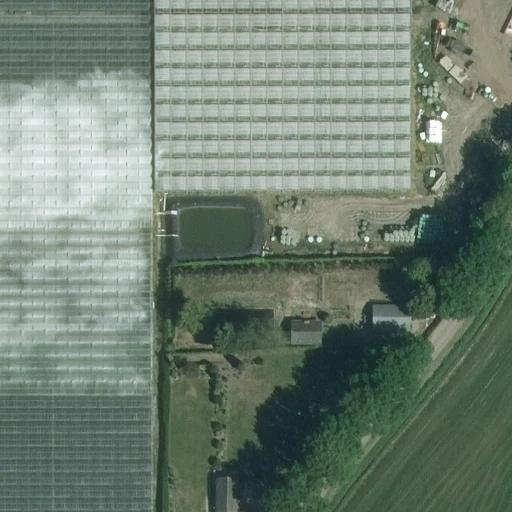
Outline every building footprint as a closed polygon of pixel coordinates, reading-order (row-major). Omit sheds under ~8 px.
[(151,511),(151,217),(147,0),(0,0),(0,511),(151,511)] [(154,0),(155,194),(413,193),(412,0),(154,0)] [(407,308),(387,307),(370,307),(370,318),(360,318),(360,328),(406,330),(407,308)] [(291,323),(290,344),(319,345),(320,323),(291,323)] [(216,481),(215,511),(235,511),(236,482),(216,481)]
